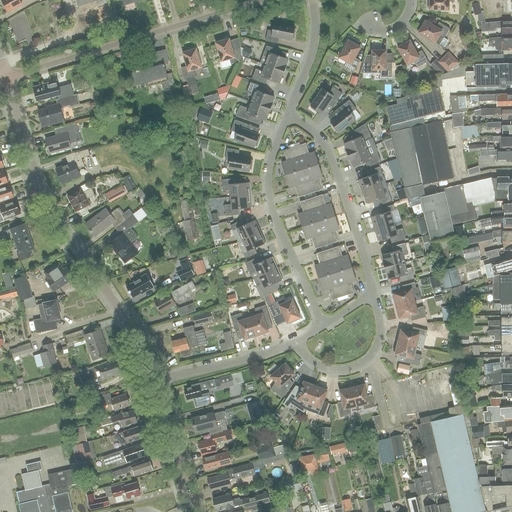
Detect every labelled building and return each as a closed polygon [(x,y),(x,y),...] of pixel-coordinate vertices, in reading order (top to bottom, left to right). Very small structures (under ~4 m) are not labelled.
[(19,0),(4,0),(2,1),(8,12),(22,4),(19,0)] [(454,2),(454,0),(430,0),(428,0),(428,9),(449,10),(449,2),(454,2)] [(475,14),(482,12),(479,2),(472,4),(475,14)] [(422,24),(418,32),(444,48),(448,41),(444,39),(450,29),(439,22),(436,27),(426,21),(426,22),(424,25),(422,24)] [(502,22),(485,23),(485,21),(481,22),(482,32),(494,31),(494,28),(502,28),(502,35),(511,34),(511,22),(508,22),(502,22)] [(294,39),(296,29),(295,29),(295,28),(274,24),(273,31),(268,30),(266,41),(278,44),(279,38),(292,40),(293,39),(294,39)] [(511,37),(498,38),(498,51),(511,50),(511,37)] [(242,61),(241,48),(233,50),(229,39),(225,41),(225,39),(216,42),(222,62),(230,59),(231,64),(242,61)] [(355,58),(361,48),(357,46),(358,44),(350,40),(340,58),(347,62),(344,66),(354,72),(360,61),(355,58)] [(428,62),(422,50),(417,53),(410,42),(406,44),(405,42),(397,46),(408,65),(415,61),(418,67),(428,62)] [(260,63),(265,65),(282,71),(284,68),(285,69),(289,60),(277,56),(279,50),(267,46),(260,63)] [(196,77),(194,70),(202,68),(201,64),(202,64),(199,52),(197,53),(196,48),(187,50),(187,52),(183,53),(187,66),(181,68),(185,80),(187,80),(188,85),(182,86),(186,97),(199,92),(195,77),(196,77)] [(250,51),(245,49),(242,56),(248,58),(250,51)] [(366,55),(361,73),(381,73),(381,77),(398,77),(395,63),(392,63),(386,63),(386,51),(385,51),(382,51),(382,49),(373,49),(373,55),(366,55)] [(169,85),(174,84),(171,73),(166,75),(164,67),(165,66),(164,65),(168,64),(165,50),(154,53),(157,67),(140,71),(140,70),(137,71),(137,72),(133,73),(135,83),(146,80),(148,86),(161,83),(163,89),(169,87),(169,85)] [(459,63),(449,52),(438,62),(446,70),(449,73),(459,63)] [(446,70),(438,62),(436,60),(430,65),(441,76),(446,70)] [(511,63),(501,64),(501,61),(482,62),(482,65),(476,65),(476,88),(477,88),(498,87),(498,88),(510,88),(510,87),(511,87),(511,63)] [(283,75),(281,74),(282,71),(265,65),(263,71),(256,69),(252,79),(266,84),(268,79),(280,83),(283,75)] [(58,95),(59,99),(73,95),(70,85),(59,88),(57,81),(34,88),(38,102),(58,95)] [(240,83),(235,81),(232,86),(238,89),(240,83)] [(275,98),(263,93),(265,88),(251,83),(247,93),(254,96),(251,102),(269,108),(270,105),(272,106),(275,98)] [(221,89),(223,100),(225,99),(231,85),(221,89)] [(333,108),(343,94),(333,87),(329,93),(323,89),(311,106),(312,107),(311,108),(319,114),(320,113),(322,113),(328,104),(333,108)] [(445,112),(440,93),(438,87),(405,96),(407,102),(387,107),(392,125),(410,121),(439,113),(445,112)] [(360,97),(355,91),(350,95),(355,101),(360,97)] [(61,108),(70,106),(70,107),(80,105),(77,94),(73,95),(59,99),(56,100),(58,104),(51,106),(52,108),(38,111),(42,127),(64,121),(61,108)] [(204,98),(206,105),(219,101),(217,94),(204,98)] [(511,94),(478,95),(471,96),(471,101),(476,105),(479,102),(498,101),(498,106),(511,105),(511,94)] [(465,96),(450,97),(452,114),(453,114),(462,113),(467,112),(465,96)] [(355,120),(351,114),(357,109),(349,100),(336,111),(340,115),(331,122),(332,123),(331,125),(337,133),(338,131),(339,132),(355,120)] [(269,113),(267,112),(269,108),(251,102),(249,109),(240,106),(236,116),(252,122),(254,116),(266,121),(269,113)] [(503,120),(511,119),(511,107),(485,109),(485,114),(502,114),(503,120)] [(198,120),(205,123),(209,111),(202,109),(198,120)] [(453,114),(452,114),(454,127),(464,126),(462,113),(453,114)] [(259,135),(247,131),(249,125),(235,120),(231,131),(238,133),(235,140),(255,147),(255,146),(257,147),(260,137),(259,137),(259,135)] [(500,134),(511,134),(511,121),(503,122),(493,123),(493,128),(500,128),(500,134)] [(442,122),(441,122),(411,128),(390,133),(394,146),(395,149),(408,199),(419,196),(429,192),(427,184),(454,178),(442,122)] [(77,124),(72,125),(54,130),(56,137),(46,139),(50,154),(71,148),(70,144),(81,141),(77,124)] [(356,139),(344,144),(346,149),(347,153),(349,152),(351,155),(375,145),(373,138),(372,139),(366,124),(353,132),(356,139)] [(139,137),(136,126),(130,128),(132,138),(139,137)] [(472,126),(463,127),(464,138),(474,137),(472,126)] [(503,148),(511,148),(511,136),(493,137),(493,142),(503,142),(503,148)] [(306,144),(295,147),(302,170),(319,165),(315,152),(309,154),(306,144)] [(352,158),(350,159),(351,162),(354,167),(365,162),(367,168),(381,162),(377,152),(378,152),(375,145),(351,155),(352,158)] [(302,170),(295,147),(284,151),(287,161),(282,163),(286,176),(302,170)] [(252,160),(252,159),(239,157),(240,151),(227,149),(225,160),(230,161),(229,168),(250,171),(250,170),(252,170),(253,160),(252,160)] [(496,155),(496,160),(496,162),(499,162),(511,161),(511,149),(495,150),(489,151),(480,152),(480,156),(496,155)] [(85,167),(82,160),(82,158),(90,156),(88,150),(65,156),(68,164),(56,169),(63,185),(80,177),(77,170),(85,167)] [(323,178),(319,165),(302,170),(310,194),(321,190),(318,180),(323,178)] [(384,179),(382,173),(380,167),(368,171),(370,177),(358,181),(361,189),(363,189),(364,192),(381,186),(379,180),(384,179)] [(469,176),(480,172),(479,167),(468,170),(469,176)] [(310,194),(302,170),(286,176),(290,188),(295,187),(299,197),(310,194)] [(0,185),(8,182),(4,171),(0,172),(0,185)] [(135,187),(129,175),(122,179),(128,191),(135,187)] [(509,201),(509,200),(511,199),(511,178),(509,179),(509,178),(498,178),(492,178),(462,185),(463,188),(445,192),(420,198),(421,202),(427,227),(428,233),(430,240),(455,235),(452,225),(451,217),(469,213),(475,211),(474,206),(495,201),(509,201)] [(251,192),(250,183),(238,184),(237,179),(222,180),(223,191),(231,190),(231,197),(250,196),(249,192),(251,192)] [(0,202),(14,198),(10,186),(0,189),(0,202)] [(110,202),(125,193),(121,186),(105,194),(110,202)] [(392,201),(390,195),(388,190),(383,191),(381,186),(364,192),(365,195),(363,196),(366,204),(378,200),(380,206),(392,201)] [(148,199),(145,194),(144,194),(139,188),(132,193),(141,203),(148,199)] [(87,199),(95,195),(92,191),(91,192),(89,189),(84,192),(82,189),(68,196),(76,212),(90,204),(87,199)] [(398,191),(401,201),(407,198),(404,189),(398,191)] [(198,231),(190,195),(179,198),(184,221),(183,221),(187,241),(203,238),(201,230),(198,231)] [(323,195),(311,199),(319,222),(335,217),(331,204),(326,205),(323,195)] [(253,208),(252,199),(250,199),(250,196),(231,197),(232,204),(225,205),(226,216),(241,215),(240,209),(253,208)] [(408,199),(410,205),(421,202),(419,196),(408,199)] [(319,222),(311,199),(300,202),(304,213),(298,214),(303,227),(319,222)] [(4,220),(21,213),(17,202),(0,207),(0,215),(2,214),(4,220)] [(511,202),(511,203),(511,204),(505,204),(505,211),(497,211),(491,212),(491,218),(504,217),(505,217),(505,215),(511,214),(511,202)] [(152,212),(147,204),(142,208),(147,215),(152,212)] [(394,224),(390,213),(395,211),(393,205),(381,209),(383,214),(371,218),(373,226),(375,226),(376,229),(394,224)] [(116,229),(116,228),(133,215),(129,210),(122,215),(118,209),(110,215),(106,209),(86,224),(95,236),(112,224),(116,229)] [(477,219),(475,211),(469,213),(451,217),(452,225),(477,219)] [(130,228),(139,222),(133,215),(116,228),(121,235),(110,243),(125,263),(138,253),(130,243),(137,238),(130,228)] [(511,228),(511,216),(505,217),(504,217),(491,218),(481,220),(483,227),(493,225),(492,224),(504,222),(504,229),(511,228)] [(340,229),(335,217),(319,222),(326,245),(338,242),(334,231),(340,229)] [(259,232),(258,229),(260,229),(256,220),(245,226),(242,220),(231,226),(235,236),(240,234),(243,240),(259,232)] [(326,245),(319,222),(303,227),(307,240),(312,238),(315,249),(326,245)] [(29,250),(34,249),(25,224),(11,230),(20,253),(17,254),(20,261),(31,257),(29,250)] [(406,239),(403,229),(396,231),(394,224),(376,229),(377,233),(375,233),(378,242),(390,238),(392,244),(406,239)] [(503,243),(511,242),(511,229),(503,230),(493,231),(493,237),(503,236),(503,243)] [(493,231),(466,238),(467,246),(494,240),(493,237),(493,231)] [(255,248),(266,243),(263,235),(261,236),(259,232),(243,240),(246,247),(241,249),(246,259),(257,254),(255,248)] [(387,267),(405,262),(403,256),(408,255),(405,243),(393,247),(394,252),(382,255),(384,264),(386,264),(387,267)] [(339,246),(328,250),(336,273),(352,268),(348,255),(343,257),(339,246)] [(465,258),(481,254),(479,247),(463,250),(465,258)] [(500,256),(498,249),(485,252),(487,259),(500,256)] [(336,273),(328,250),(317,254),(320,264),(315,266),(319,279),(336,273)] [(259,257),(245,263),(250,273),(251,273),(254,280),(276,269),(275,266),(276,265),(273,257),(261,262),(259,257)] [(511,258),(485,266),(489,277),(511,271),(511,258)] [(183,270),(177,273),(181,281),(194,275),(190,267),(187,259),(180,263),(183,270)] [(206,273),(202,261),(194,263),(198,276),(206,273)] [(414,279),(412,268),(407,269),(405,262),(387,267),(388,270),(386,271),(388,279),(401,276),(402,282),(414,279)] [(48,279),(54,289),(59,287),(60,288),(75,278),(67,267),(64,270),(59,263),(44,273),(48,279)] [(461,285),(457,267),(440,271),(444,289),(461,285)] [(356,281),(352,268),(336,273),(343,297),(354,293),(351,283),(356,281)] [(276,269),(254,280),(256,286),(261,299),(264,297),(279,290),(276,283),(283,280),(279,272),(278,272),(276,269)] [(511,272),(510,273),(510,275),(501,275),(501,279),(494,279),(494,284),(511,283),(511,272)] [(343,297),(336,273),(319,279),(323,291),(329,290),(332,300),(343,297)] [(147,274),(134,282),(126,287),(133,298),(141,294),(141,295),(154,287),(147,274)] [(33,294),(26,275),(15,279),(22,298),(33,294)] [(192,281),(176,290),(169,294),(169,293),(154,302),(161,313),(176,305),(174,301),(177,299),(182,302),(192,294),(191,291),(196,288),(192,281)] [(395,306),(395,307),(415,302),(413,294),(419,293),(418,288),(416,288),(415,283),(403,286),(404,291),(392,295),(394,303),(396,303),(397,306),(395,306)] [(511,293),(511,283),(494,284),(494,294),(511,293)] [(465,284),(454,288),(454,293),(465,292),(465,284)] [(18,297),(16,289),(9,291),(11,298),(18,297)] [(511,303),(511,293),(494,294),(494,299),(501,299),(501,304),(511,303)] [(236,302),(234,294),(226,297),(228,305),(236,302)] [(283,299),(267,306),(272,318),(283,313),(288,323),(292,321),(293,323),(301,319),(299,314),(300,314),(295,303),(294,304),(292,300),(285,304),(283,299)] [(37,308),(35,301),(24,303),(26,310),(37,308)] [(43,322),(35,324),(37,334),(56,330),(54,320),(60,318),(56,301),(39,305),(43,322)] [(245,302),(237,305),(239,311),(247,308),(245,302)] [(426,317),(423,307),(416,308),(415,302),(395,307),(397,307),(398,310),(396,310),(398,319),(410,315),(412,321),(426,317)] [(511,313),(511,303),(501,304),(494,304),(494,309),(501,309),(501,314),(511,313)] [(193,312),(191,305),(178,310),(181,317),(193,312)] [(265,321),(270,320),(265,305),(255,309),(257,316),(250,318),(257,337),(257,335),(260,335),(260,336),(269,333),(265,321)] [(454,321),(453,306),(442,307),(443,321),(454,321)] [(257,337),(250,318),(244,320),(241,313),(231,317),(236,331),(241,329),(245,341),(254,338),(253,337),(256,336),(256,337),(257,337)] [(212,323),(210,314),(193,319),(195,327),(212,323)] [(494,326),(502,326),(511,325),(511,315),(501,316),(501,320),(494,321),(494,326)] [(463,327),(474,326),(474,316),(463,316),(463,327)] [(511,335),(511,325),(502,326),(502,330),(489,330),(489,336),(494,336),(511,335)] [(186,339),(172,342),(175,352),(181,351),(182,356),(184,357),(190,356),(191,354),(190,348),(199,346),(195,332),(194,326),(183,328),(186,339)] [(397,341),(397,342),(416,347),(424,348),(425,341),(428,331),(413,327),(412,333),(400,330),(398,338),(399,339),(399,342),(397,341)] [(468,335),(468,328),(458,328),(459,336),(468,335)] [(108,355),(100,330),(85,335),(93,360),(108,355)] [(68,343),(83,338),(80,331),(66,336),(68,343)] [(511,344),(511,335),(494,336),(495,341),(502,341),(502,345),(511,344)] [(469,344),(469,336),(458,337),(458,345),(469,344)] [(396,345),(394,354),(406,357),(405,363),(419,366),(422,355),(415,354),(416,347),(397,342),(398,343),(398,346),(396,345)] [(57,363),(52,344),(43,346),(45,352),(41,353),(44,367),(57,363)] [(511,354),(511,344),(502,345),(495,345),(495,350),(502,350),(502,355),(511,354)] [(14,358),(28,354),(25,346),(12,350),(14,358)] [(460,348),(461,366),(471,366),(470,347),(460,348)] [(511,356),(506,357),(500,357),(500,366),(492,366),(493,373),(502,370),(511,369),(511,356)] [(120,373),(117,362),(106,365),(105,364),(94,368),(78,372),(82,382),(97,377),(99,382),(113,377),(112,375),(120,373)] [(293,383),(289,379),(296,373),(295,373),(294,374),(292,371),(293,370),(287,363),(283,367),(282,365),(273,373),(274,374),(271,377),(276,382),(271,389),(283,398),(293,383)] [(409,375),(411,367),(399,364),(397,372),(409,375)] [(511,370),(502,371),(493,373),(490,374),(491,384),(502,383),(502,382),(511,381),(511,370)] [(234,386),(232,375),(220,378),(223,389),(234,386)] [(196,408),(209,404),(207,395),(202,396),(201,390),(209,388),(210,389),(216,387),(214,380),(191,386),(191,388),(185,389),(187,400),(193,398),(196,408)] [(286,400),(283,404),(288,408),(291,404),(298,409),(303,412),(305,410),(307,411),(309,404),(316,385),(315,386),(312,385),(313,384),(305,381),(302,388),(296,386),(286,400)] [(375,407),(372,395),(367,396),(364,384),(355,386),(356,388),(353,388),(352,387),(357,406),(368,404),(369,409),(375,407)] [(504,397),(511,396),(511,384),(503,385),(492,386),(492,391),(503,391),(504,397)] [(309,404),(307,411),(313,413),(324,417),(329,403),(324,401),(328,389),(320,386),(319,388),(316,387),(317,385),(316,385),(309,404)] [(357,406),(352,387),(351,387),(352,389),(349,389),(348,387),(340,390),(343,402),(337,403),(341,418),(351,415),(350,408),(357,406)] [(478,405),(474,391),(465,394),(468,407),(478,405)] [(126,394),(112,399),(110,394),(95,398),(98,408),(113,404),(115,410),(130,405),(126,394)] [(505,421),(511,420),(511,405),(501,406),(500,398),(491,399),(492,407),(487,407),(488,413),(490,412),(491,422),(505,421)] [(260,402),(250,405),(255,423),(265,421),(260,402)] [(133,411),(119,415),(101,420),(102,426),(113,423),(113,424),(118,422),(120,427),(123,427),(124,428),(130,426),(129,425),(137,423),(133,411)] [(267,424),(273,415),(267,411),(264,411),(266,420),(267,424)] [(210,434),(223,431),(221,424),(216,426),(215,421),(225,419),(223,412),(213,414),(213,413),(192,418),(196,433),(204,431),(204,433),(210,431),(210,434)] [(418,425),(429,472),(433,493),(434,493),(447,490),(452,511),(485,511),(481,491),(478,488),(474,461),(463,414),(418,425)] [(272,427),(278,418),(273,415),(267,424),(272,427)] [(382,415),(377,416),(380,431),(386,429),(382,415)] [(497,427),(502,427),(502,431),(507,431),(507,433),(511,432),(511,420),(507,421),(507,422),(498,422),(495,422),(495,426),(497,426),(497,427)] [(484,437),(483,425),(472,427),(473,438),(484,437)] [(139,427),(116,435),(112,436),(114,442),(126,438),(128,443),(143,438),(139,427)] [(85,437),(83,428),(72,430),(74,440),(85,437)] [(420,438),(417,429),(411,431),(413,440),(420,438)] [(215,443),(233,438),(231,430),(219,433),(220,437),(199,443),(202,455),(217,451),(215,443)] [(405,455),(401,435),(390,438),(394,452),(395,457),(405,455)] [(487,447),(492,447),(509,446),(511,446),(511,436),(509,437),(509,442),(505,442),(504,441),(492,441),(492,442),(487,442),(487,447)] [(381,455),(394,452),(390,438),(378,440),(381,455)] [(350,451),(357,450),(355,441),(348,443),(350,451)] [(94,458),(89,442),(73,446),(77,462),(94,458)] [(144,443),(118,452),(103,457),(106,466),(125,459),(126,462),(148,455),(144,443)] [(345,443),(331,446),(333,456),(348,453),(345,443)] [(275,456),(272,444),(256,448),(259,460),(275,456)] [(274,448),(276,455),(287,452),(284,445),(274,448)] [(511,446),(503,447),(492,447),(493,455),(504,455),(504,465),(511,464),(511,446)] [(317,456),(329,454),(328,448),(316,450),(317,456)] [(231,463),(230,458),(228,452),(203,459),(206,470),(221,466),(224,465),(231,463)] [(316,453),(299,457),(303,472),(319,469),(316,453)] [(149,460),(122,469),(112,473),(114,478),(131,472),(131,471),(133,470),(135,476),(153,470),(149,460)] [(26,490),(17,492),(19,504),(20,511),(73,511),(67,486),(76,484),(73,469),(71,469),(48,475),(50,484),(42,486),(39,471),(43,470),(41,461),(26,465),(28,473),(22,474),(26,490)] [(89,470),(87,461),(82,462),(83,469),(80,470),(82,478),(87,476),(86,471),(89,470)] [(227,474),(208,479),(211,489),(230,483),(229,479),(236,477),(236,479),(255,474),(252,463),(233,468),(234,469),(227,471),(227,474)] [(511,468),(504,469),(502,469),(502,477),(488,477),(487,466),(478,467),(479,476),(480,487),(482,486),(511,485),(511,468)] [(297,469),(290,471),(292,478),(298,476),(297,469)] [(437,511),(434,497),(434,493),(433,493),(429,472),(420,474),(421,478),(414,479),(415,484),(417,496),(418,496),(427,494),(428,494),(430,506),(425,507),(425,511),(437,511)] [(299,478),(286,482),(288,493),(302,490),(299,478)] [(397,500),(392,479),(387,481),(392,502),(397,500)] [(128,499),(141,495),(138,486),(136,487),(135,483),(125,486),(124,484),(112,488),(114,494),(126,491),(128,499)] [(417,496),(415,484),(410,486),(416,509),(409,511),(421,511),(418,496),(417,496)] [(511,505),(511,485),(482,486),(488,511),(511,505)] [(260,504),(270,502),(268,493),(242,500),(242,499),(240,500),(240,498),(232,500),(231,494),(213,499),(217,511),(225,509),(226,509),(234,507),(241,505),(241,504),(243,504),(245,511),(253,511),(261,509),(260,504)] [(91,510),(109,506),(108,497),(95,500),(94,494),(87,496),(91,510)] [(393,511),(391,502),(389,494),(382,496),(385,511),(393,511)] [(440,511),(451,511),(448,495),(443,496),(445,504),(439,506),(440,511)] [(351,499),(343,501),(345,510),(353,509),(351,499)] [(332,511),(330,501),(323,503),(324,511),(332,511)]
